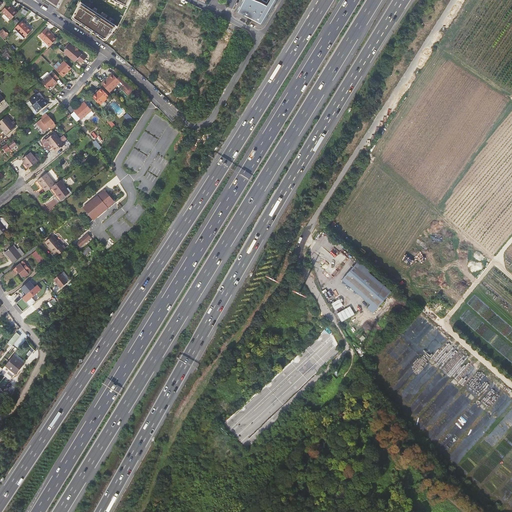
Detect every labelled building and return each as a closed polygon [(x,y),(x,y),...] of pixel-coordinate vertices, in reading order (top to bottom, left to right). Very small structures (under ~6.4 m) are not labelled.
[(43,0),(58,9),(62,0),(43,0)] [(242,0),(237,12),(264,26),(278,0),(242,0)] [(117,26),(81,1),(72,17),(72,18),(72,19),(73,19),(103,40),(104,40),(105,41),(106,40),(107,39),(117,26)] [(17,13),(9,3),(4,8),(13,17),(17,13)] [(13,17),(4,8),(2,10),(10,19),(13,17)] [(32,30),(22,20),(19,23),(14,28),(24,37),(32,30)] [(52,43),(56,39),(49,31),(48,31),(45,29),(39,36),(43,40),(49,46),(52,43)] [(49,46),(43,40),(40,42),(47,48),(49,46)] [(63,52),(74,62),(77,60),(81,63),(86,58),(77,51),(74,48),(68,43),(65,47),(66,48),(63,52)] [(11,50),(8,47),(1,53),(4,58),(9,54),(8,53),(11,50)] [(54,69),(61,76),(70,67),(63,60),(54,69)] [(41,82),(47,89),(52,84),(53,85),(56,82),(54,79),(57,77),(52,71),(44,79),(41,82)] [(100,83),(109,92),(117,84),(120,81),(113,72),(105,80),(104,79),(100,83)] [(108,96),(100,88),(91,96),(99,105),(108,96)] [(41,101),(38,97),(31,103),(34,106),(33,107),(38,113),(48,106),(42,99),(41,101)] [(91,112),(84,103),(74,112),(81,121),(91,112)] [(51,130),(56,126),(46,112),(41,117),(42,119),(38,122),(44,131),(49,127),(51,130)] [(0,126),(2,128),(11,120),(7,116),(0,121),(0,126)] [(16,126),(11,120),(2,128),(6,134),(16,126)] [(59,144),(65,139),(62,136),(59,139),(54,133),(46,140),(45,139),(42,142),(49,150),(52,148),(53,149),(59,144)] [(17,143),(13,138),(8,142),(12,148),(17,143)] [(68,144),(65,139),(59,144),(53,149),(55,152),(63,145),(64,147),(68,144)] [(7,152),(12,149),(7,143),(3,147),(7,152)] [(28,168),(37,161),(31,152),(23,159),(25,162),(26,164),(28,168)] [(54,196),(58,201),(71,191),(68,187),(66,188),(60,180),(55,185),(46,174),(37,181),(46,192),(48,189),(54,196)] [(117,202),(106,190),(84,210),(95,222),(117,202)] [(81,247),(92,237),(88,232),(77,242),(81,247)] [(55,253),(57,256),(68,247),(65,244),(63,245),(54,235),(46,242),(55,252),(55,253)] [(90,249),(86,244),(80,249),(85,254),(90,249)] [(15,263),(22,257),(14,247),(6,252),(15,263)] [(358,272),(364,265),(358,260),(352,267),(358,272)] [(32,273),(24,262),(15,270),(17,273),(18,273),(21,276),(23,275),(25,278),(32,273)] [(377,296),(384,287),(368,273),(370,270),(364,265),(358,272),(352,267),(341,280),(369,304),(366,308),(372,313),(383,301),(377,296)] [(59,273),(53,278),(60,286),(66,281),(59,273)] [(24,296),(36,285),(31,279),(19,291),(24,296)] [(22,298),(25,301),(26,302),(40,289),(36,285),(24,296),(22,298)] [(377,296),(383,301),(390,292),(384,287),(377,296)] [(39,307),(48,300),(43,294),(35,302),(39,307)] [(335,309),(343,306),(341,299),(332,302),(335,309)] [(337,313),(342,321),(355,314),(351,306),(337,313)] [(7,339),(10,341),(15,334),(13,331),(7,339)] [(10,341),(9,342),(12,345),(20,335),(16,332),(15,334),(10,341)] [(6,365),(16,373),(23,364),(13,356),(6,365)] [(1,389),(2,390),(11,380),(7,377),(2,383),(5,385),(1,389)]
